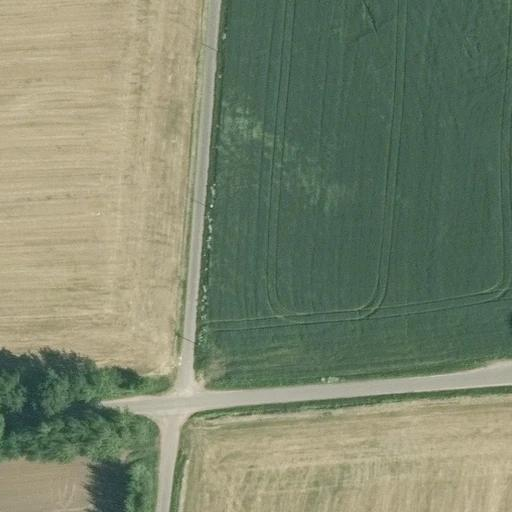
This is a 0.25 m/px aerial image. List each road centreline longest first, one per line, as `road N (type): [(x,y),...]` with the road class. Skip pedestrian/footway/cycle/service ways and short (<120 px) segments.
road 1 (unclassified): [(180,407),(212,0)]
road 2 (unclassified): [(511,380),(180,407)]
road 3 (unclassified): [(180,407),(0,423)]
